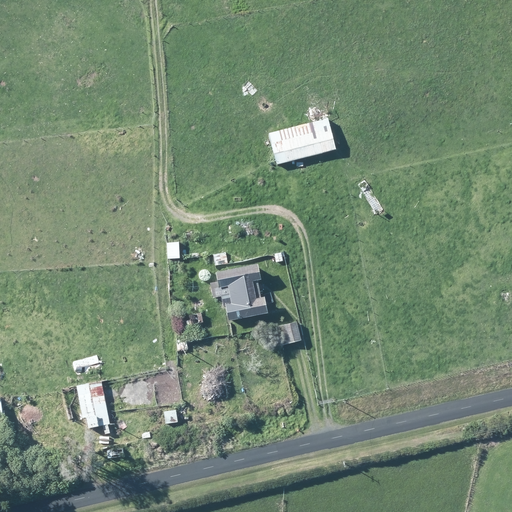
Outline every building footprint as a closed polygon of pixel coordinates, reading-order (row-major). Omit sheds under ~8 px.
[(336,150),(328,119),(269,135),(277,166),(336,150)] [(179,244),(167,244),(168,258),(180,258),(179,244)] [(228,264),(227,254),(214,255),(215,266),(228,264)] [(263,278),(260,266),(216,275),(217,284),(211,286),(214,300),(230,297),(231,303),(225,304),(228,322),(266,314),(263,298),(259,279),(263,278)] [(300,342),(296,324),(278,328),(282,346),(300,342)] [(100,373),(99,365),(75,369),(76,377),(100,373)] [(105,397),(102,383),(78,387),(85,429),(110,425),(105,397)] [(2,400),(0,399),(0,437),(8,436),(2,400)]
